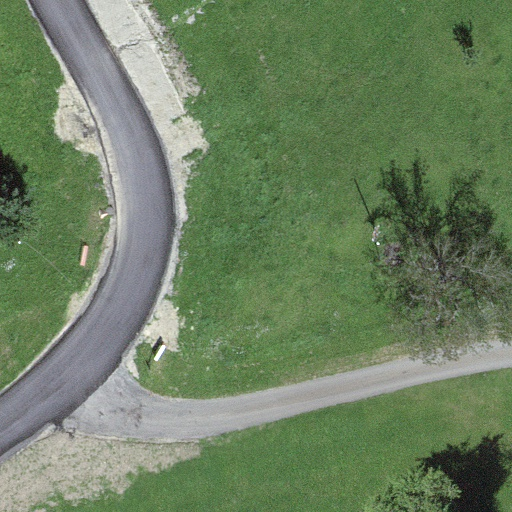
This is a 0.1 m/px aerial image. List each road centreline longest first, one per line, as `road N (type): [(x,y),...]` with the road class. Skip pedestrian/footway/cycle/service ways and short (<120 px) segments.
road 1 (residential): [(77,394),(189,422),(511,351)]
road 2 (unclassified): [(77,394),(139,302),(146,198),(50,0)]
